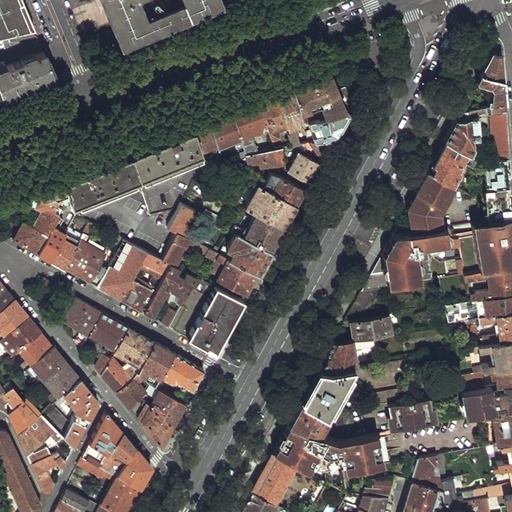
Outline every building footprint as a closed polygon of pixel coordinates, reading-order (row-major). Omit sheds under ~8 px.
[(0,0),(0,35),(30,29),(25,17),(17,0),(0,0)] [(100,0),(113,31),(115,32),(116,34),(117,36),(119,37),(120,38),(122,38),(123,38),(124,38),(129,36),(131,40),(223,2),(222,0),(100,0)] [(44,51),(0,67),(0,96),(0,97),(21,89),(44,79),(54,75),(44,51)] [(492,52),(480,73),(503,78),(502,53),(497,52),(492,52)] [(290,86),(303,123),(305,122),(307,121),(343,107),(335,90),(328,71),(290,86)] [(480,73),(475,81),(489,85),(491,88),(489,97),(486,98),(486,103),(505,100),(503,78),(480,73)] [(275,93),(285,125),(288,132),(287,133),(290,144),(299,143),(295,129),(292,130),(291,127),(303,123),(290,86),(282,90),(275,93)] [(335,90),(343,107),(351,105),(347,96),(343,87),(335,90)] [(266,96),(257,100),(268,133),(270,138),(276,136),(275,132),(276,128),(285,125),(275,93),(266,96)] [(244,105),(231,110),(239,137),(241,143),(244,154),(256,151),(250,133),(259,130),(261,135),(268,133),(257,100),(244,105)] [(458,113),(455,117),(475,114),(477,113),(505,108),(505,104),(505,100),(486,103),(460,108),(458,113)] [(307,121),(311,134),(307,136),(309,141),(331,137),(345,111),(343,107),(307,121)] [(477,113),(480,152),(508,148),(507,128),(505,108),(477,113)] [(207,120),(216,146),(239,137),(231,110),(219,115),(207,120)] [(449,128),(443,139),(467,153),(472,145),(471,135),(476,134),(475,114),(455,117),(449,128)] [(190,127),(199,152),(216,146),(207,120),(199,123),(190,127)] [(145,145),(129,152),(140,185),(202,159),(199,152),(190,127),(176,133),(145,145)] [(309,141),(319,158),(325,147),(331,137),(309,141)] [(435,155),(426,170),(451,183),(457,170),(455,169),(461,157),(469,161),(472,156),(467,153),(443,139),(435,155)] [(240,155),(222,158),(230,160),(240,163),(239,158),(245,157),(246,163),(258,162),(259,167),(283,164),(282,146),(256,151),(244,154),(240,155)] [(78,172),(62,179),(67,193),(68,195),(61,207),(73,213),(140,185),(129,152),(110,159),(78,172)] [(296,152),(285,171),(306,181),(311,172),(317,162),(296,152)] [(482,159),(484,186),(507,185),(506,171),(505,157),(482,159)] [(410,205),(406,207),(410,232),(440,226),(438,214),(454,185),(451,183),(426,170),(420,181),(415,191),(420,194),(418,198),(412,200),(410,199),(410,200),(410,205)] [(267,172),(263,181),(271,185),(268,190),(294,204),(298,196),(303,188),(277,175),(267,172)] [(48,185),(34,190),(38,195),(55,204),(58,197),(67,193),(62,179),(48,185)] [(245,199),(242,206),(254,212),(281,227),(287,216),(294,204),(268,190),(254,182),(251,188),(261,193),(255,204),(245,199)] [(482,186),(482,197),(485,197),(485,209),(483,210),(483,219),(511,213),(511,203),(508,204),(507,185),(484,186),(482,186)] [(20,196),(20,202),(28,207),(32,204),(36,206),(34,211),(38,213),(31,225),(46,233),(52,224),(57,215),(51,212),(55,204),(38,195),(34,190),(20,196)] [(415,191),(410,199),(412,200),(418,198),(420,194),(415,191)] [(178,207),(167,227),(175,231),(186,237),(189,233),(180,228),(190,211),(193,212),(194,210),(180,202),(178,207)] [(230,222),(227,227),(235,231),(268,249),(275,238),(281,227),(254,212),(245,229),(230,222)] [(511,213),(483,219),(471,221),(475,271),(511,264),(511,233),(509,233),(509,225),(511,224),(511,213)] [(22,220),(12,238),(24,245),(36,252),(46,233),(31,225),(22,220)] [(46,233),(36,252),(43,255),(49,259),(64,231),(64,230),(52,224),(46,233)] [(440,226),(410,232),(393,235),(396,250),(380,254),(377,261),(373,267),(375,269),(370,279),(367,277),(360,290),(378,287),(427,279),(425,246),(444,243),(443,226),(440,226)] [(64,231),(49,259),(56,262),(63,266),(77,239),(64,231)] [(175,231),(161,258),(170,262),(173,264),(186,237),(175,231)] [(235,231),(226,248),(232,251),(234,256),(232,261),(256,273),(262,261),(268,249),(235,231)] [(109,241),(103,252),(111,257),(121,238),(117,235),(109,241)] [(393,235),(390,235),(380,254),(396,250),(393,235)] [(449,246),(458,244),(456,235),(447,237),(449,246)] [(77,239),(63,266),(76,274),(96,285),(105,268),(96,262),(101,253),(79,241),(80,238),(78,238),(77,239)] [(161,258),(121,238),(111,257),(105,268),(96,285),(130,304),(142,311),(170,262),(161,258)] [(190,247),(189,252),(196,255),(200,248),(202,245),(197,243),(196,246),(198,247),(196,250),(190,247)] [(217,276),(216,278),(244,293),(250,283),(256,273),(232,261),(202,245),(200,248),(208,252),(206,256),(215,261),(210,272),(217,276)] [(170,262),(142,311),(152,316),(164,294),(161,293),(165,285),(179,293),(175,300),(177,302),(175,304),(178,306),(191,282),(195,275),(185,270),(182,275),(177,272),(179,267),(173,264),(170,262)] [(464,273),(465,279),(491,275),(493,287),(476,290),(476,293),(471,294),(472,298),(477,298),(511,291),(511,264),(475,271),(464,273)] [(375,269),(373,267),(367,277),(370,279),(375,269)] [(1,282),(0,282),(0,307),(14,297),(7,289),(1,282)] [(191,282),(178,306),(175,312),(167,325),(212,351),(218,341),(241,299),(212,284),(208,292),(191,282)] [(352,305),(344,320),(349,319),(361,317),(378,287),(360,290),(352,305)] [(511,291),(477,298),(480,315),(511,309),(511,291)] [(74,296),(61,319),(86,334),(88,332),(101,311),(74,296)] [(14,297),(0,307),(0,331),(1,332),(0,332),(0,334),(1,336),(28,314),(21,307),(14,297)] [(445,303),(447,321),(470,317),(468,299),(445,303)] [(168,308),(161,321),(167,325),(175,312),(168,308)] [(511,337),(511,309),(480,315),(470,317),(470,322),(471,345),(511,337)] [(101,311),(88,332),(107,344),(106,346),(112,350),(127,326),(117,320),(101,311)] [(349,319),(351,330),(337,333),(332,341),(371,334),(389,331),(386,313),(361,317),(349,319)] [(28,314),(1,336),(0,336),(8,347),(6,349),(10,354),(41,330),(34,322),(28,314)] [(447,321),(448,326),(470,322),(470,317),(447,321)] [(127,326),(112,350),(109,357),(100,372),(107,380),(114,389),(131,377),(139,364),(152,340),(140,333),(127,326)] [(41,330),(10,354),(12,357),(19,351),(25,359),(19,364),(23,369),(29,364),(52,345),(48,339),(41,330)] [(78,333),(74,340),(79,346),(85,336),(78,333)] [(325,354),(318,368),(329,370),(353,366),(357,365),(355,348),(373,345),(371,334),(332,341),(325,354)] [(468,345),(469,351),(491,347),(493,361),(480,363),(480,364),(472,366),(473,371),(479,370),(489,368),(511,364),(511,337),(471,345),(468,345)] [(152,340),(139,364),(158,375),(173,352),(163,347),(152,340)] [(52,345),(29,364),(31,366),(33,364),(40,372),(29,381),(34,387),(38,383),(65,360),(59,353),(52,345)] [(101,352),(94,364),(100,372),(109,357),(101,352)] [(173,352),(158,375),(173,383),(175,381),(179,383),(178,387),(180,388),(183,387),(183,385),(191,390),(197,380),(202,369),(173,352)] [(65,360),(38,383),(41,386),(45,383),(52,390),(46,396),(51,402),(62,392),(79,377),(73,369),(65,360)] [(452,375),(453,381),(459,380),(461,389),(490,384),(500,383),(511,380),(511,364),(489,368),(490,374),(498,373),(498,376),(487,378),(487,381),(481,382),(479,370),(473,371),(452,375)] [(329,370),(318,368),(303,395),(299,402),(322,416),(328,413),(353,366),(329,370)] [(51,402),(40,412),(59,433),(72,447),(77,438),(96,402),(96,397),(87,386),(79,377),(62,392),(73,404),(75,401),(77,403),(73,410),(75,411),(69,421),(51,402)] [(131,377),(114,389),(120,397),(127,406),(138,395),(143,391),(131,377)] [(511,380),(500,383),(501,388),(491,389),(490,384),(461,389),(460,390),(465,417),(490,412),(494,412),(493,405),(504,403),(505,410),(511,409),(511,380)] [(0,385),(0,402),(1,404),(3,403),(9,400),(13,405),(22,397),(11,386),(4,391),(0,385)] [(159,389),(151,402),(146,399),(145,401),(172,424),(178,413),(184,402),(159,389)] [(13,405),(6,411),(12,424),(16,432),(40,412),(24,395),(22,397),(13,405)] [(138,395),(127,406),(159,445),(160,445),(166,435),(172,424),(145,401),(138,395)] [(428,395),(387,403),(392,429),(435,422),(432,406),(429,407),(421,409),(420,405),(424,404),(428,402),(429,399),(428,395)] [(293,414),(287,425),(317,434),(325,417),(322,416),(299,402),(293,414)] [(504,403),(493,405),(494,412),(505,410),(504,403)] [(490,412),(495,443),(499,443),(511,440),(511,409),(505,410),(494,412),(490,412)] [(332,413),(336,438),(352,435),(348,410),(332,413)] [(82,453),(81,455),(114,473),(122,462),(112,456),(105,452),(108,448),(120,429),(113,420),(106,411),(104,411),(82,453)] [(40,412),(16,432),(30,462),(50,452),(47,447),(34,453),(28,447),(47,430),(54,438),(59,433),(40,412)] [(347,493),(342,469),(380,463),(375,432),(352,435),(336,438),(332,438),(317,434),(287,425),(279,438),(272,451),(295,464),(347,493)] [(36,511),(38,510),(40,504),(6,430),(0,427),(0,479),(4,488),(10,486),(21,510),(20,511),(36,511)] [(120,429),(108,448),(115,452),(125,458),(134,445),(128,437),(120,429)] [(507,447),(509,460),(495,462),(496,465),(491,466),(492,469),(510,466),(511,466),(511,440),(499,443),(500,449),(507,447)] [(125,458),(122,462),(114,473),(139,486),(145,475),(150,465),(134,445),(125,458)] [(379,448),(382,461),(387,460),(385,447),(379,448)] [(50,452),(30,462),(43,491),(48,491),(53,483),(46,468),(56,463),(60,469),(66,459),(56,449),(50,452)] [(261,470),(251,489),(274,502),(295,464),(272,451),(261,470)] [(417,456),(410,480),(436,488),(442,489),(440,478),(435,453),(417,456)] [(81,455),(77,463),(101,476),(105,474),(113,479),(100,502),(121,511),(124,511),(131,500),(139,486),(114,473),(81,455)] [(440,478),(442,489),(444,503),(455,502),(484,497),(501,494),(511,491),(511,466),(510,466),(511,477),(511,483),(454,494),(450,476),(440,478)] [(373,477),(371,486),(391,487),(392,483),(393,479),(373,477)] [(407,490),(404,501),(429,509),(431,504),(434,503),(436,496),(434,494),(436,488),(410,480),(407,490)] [(371,486),(371,495),(388,497),(389,492),(391,487),(371,486)] [(65,487),(60,498),(88,511),(95,511),(99,504),(65,487)] [(245,500),(239,510),(242,511),(270,511),(269,511),(274,502),(251,489),(245,500)] [(511,511),(511,491),(501,494),(505,511),(511,511)] [(362,494),(358,506),(376,511),(383,511),(386,503),(388,497),(371,495),(362,494)] [(455,502),(456,509),(472,507),(473,511),(486,511),(484,497),(455,502)] [(54,508),(52,511),(88,511),(60,498),(54,508)] [(343,501),(336,511),(376,511),(358,506),(348,502),(347,506),(352,508),(351,511),(355,511),(342,511),(341,511),(345,502),(343,501)] [(402,510),(400,511),(427,511),(429,509),(404,501),(402,510)] [(99,504),(95,511),(121,511),(100,502),(99,504)]
